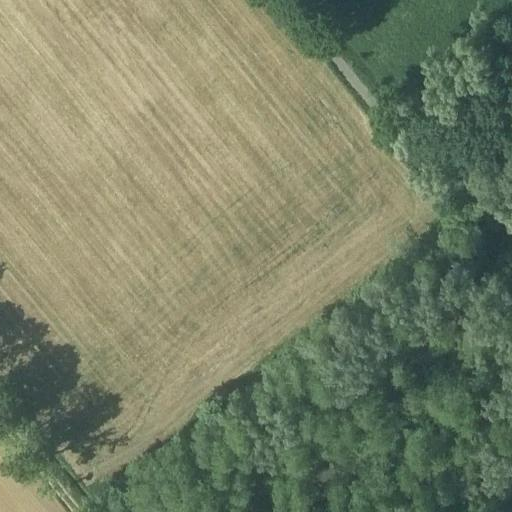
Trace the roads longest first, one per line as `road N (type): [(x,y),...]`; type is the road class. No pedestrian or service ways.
road 1 (track): [(283,0),(511,275)]
road 2 (track): [(0,415),(79,511)]
